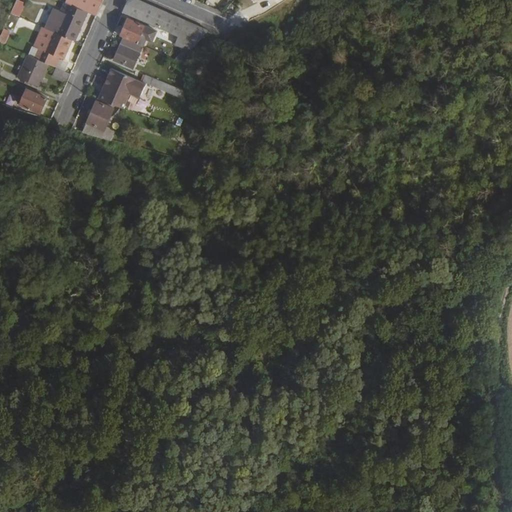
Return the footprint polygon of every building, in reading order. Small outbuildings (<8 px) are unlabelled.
[(20,16),(25,2),(19,0),(14,0),(10,13),(20,16)] [(65,0),(65,3),(68,5),(87,13),(96,17),(103,0),(65,0)] [(123,12),(178,36),(174,45),(184,50),(189,52),(208,31),(137,0),(130,0),(127,1),(123,12)] [(68,5),(55,33),(72,41),(74,41),(87,13),(68,5)] [(113,33),(123,37),(143,46),(147,36),(152,38),(155,32),(128,19),(123,29),(117,26),(113,33)] [(55,33),(52,32),(43,28),(35,47),(39,49),(35,58),(53,66),(55,67),(60,57),(64,59),(72,41),(55,33)] [(123,37),(113,61),(133,69),(143,46),(123,37)] [(184,50),(175,60),(180,62),(189,52),(184,50)] [(29,55),(19,77),(43,87),(53,66),(35,58),(29,55)] [(56,66),(64,70),(68,62),(60,58),(56,66)] [(56,67),(52,77),(63,82),(64,79),(68,81),(71,73),(56,67)] [(111,69),(103,86),(107,86),(108,92),(105,92),(101,100),(123,107),(129,94),(139,98),(145,84),(111,69)] [(176,94),(179,88),(146,75),(144,82),(176,94)] [(27,89),(20,105),(39,113),(46,97),(27,89)] [(95,101),(82,128),(101,133),(102,131),(106,133),(108,128),(104,126),(112,109),(95,101)]
